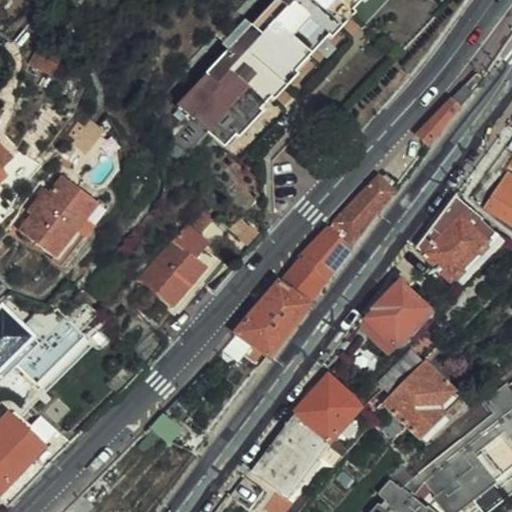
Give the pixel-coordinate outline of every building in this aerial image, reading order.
[(161,88),(204,126),(226,147),(311,54),(359,0),(240,0),(233,9),(241,17),(221,40),(212,32),(161,88)] [(437,115),(418,135),(430,146),(461,106),(452,99),(437,115)] [(108,129),(94,118),(76,140),(90,151),(108,129)] [(23,205),(11,221),(53,252),(94,198),(53,167),(41,182),(37,179),(19,201),(23,205)] [(511,168),(486,206),(511,222),(511,168)] [(332,226),(354,245),(369,225),(396,190),(390,183),(381,175),(332,226)] [(457,215),(426,256),(431,260),(458,288),(485,263),(496,252),(504,259),(511,252),(511,249),(500,239),(464,206),(457,215)] [(197,238),(201,231),(190,221),(143,279),(176,306),(218,255),(206,245),(197,238)] [(300,261),(286,278),(299,287),(313,298),(354,245),(332,226),(320,238),(303,256),(303,258),(314,267),(311,271),(300,261)] [(211,239),(201,231),(197,238),(206,245),(211,239)] [(267,353),(270,356),(277,347),(308,309),(312,304),(310,302),(296,293),(299,287),(286,278),(282,282),(280,280),(263,300),(252,314),(238,330),(242,334),(235,343),(259,363),(267,353)] [(407,278),(370,327),(373,330),(400,357),(444,313),(414,284),(407,278)] [(0,305),(0,373),(40,335),(6,300),(0,305)] [(393,405),(417,428),(431,442),(456,417),(455,415),(471,400),(435,363),(414,384),(393,405)] [(296,423),(260,472),(272,481),(279,486),(282,489),(289,494),(298,501),(317,474),(334,450),(339,442),(349,433),(359,423),(370,411),(362,398),(339,379),(333,373),(296,423)] [(419,479),(412,485),(442,511),(464,511),(483,498),(504,482),(501,479),(511,470),(511,388),(490,403),(500,415),(463,443),(419,479)] [(0,495),(1,496),(51,444),(11,406),(0,417),(0,495)] [(165,415),(154,425),(165,435),(172,437),(180,428),(165,415)] [(442,511),(412,485),(407,488),(397,480),(385,494),(389,498),(376,511),(442,511)] [(78,493),(64,508),(68,511),(79,511),(88,503),(78,493)]
